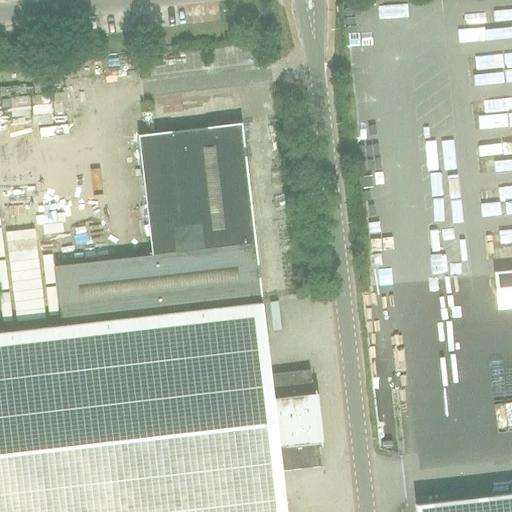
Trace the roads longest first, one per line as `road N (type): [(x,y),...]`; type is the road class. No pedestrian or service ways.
road 1 (tertiary): [(364,511),(304,0)]
road 2 (unknown): [(511,463),(362,491)]
road 3 (residential): [(0,15),(129,0)]
